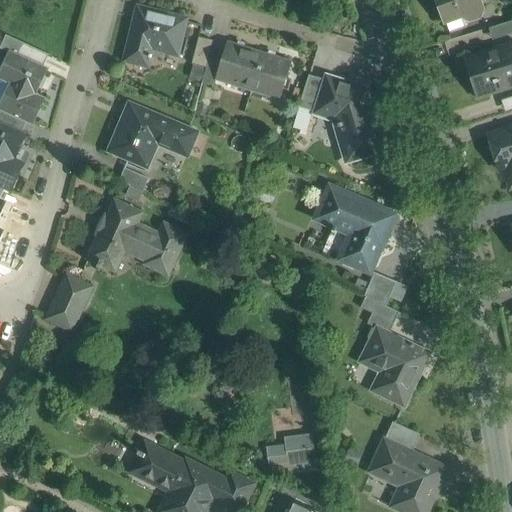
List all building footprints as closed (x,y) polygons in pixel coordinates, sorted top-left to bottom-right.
[(479,0),(435,0),(445,24),(446,23),(450,32),(464,27),(461,18),(469,21),(480,18),(483,9),(479,0)] [(186,20),(145,10),(143,18),(136,17),(125,62),(127,62),(128,57),(148,62),(151,50),(177,56),(186,20)] [(49,55),(6,36),(0,49),(10,53),(43,67),(49,55)] [(213,41),(199,38),(192,65),(206,69),(209,57),(213,41)] [(291,62),(228,42),(221,61),(215,80),(279,100),(291,62)] [(511,44),(464,59),(470,79),(511,65),(511,44)] [(43,67),(10,53),(0,75),(0,78),(11,84),(0,109),(27,122),(33,124),(44,99),(35,95),(47,69),(43,67)] [(221,61),(209,57),(206,69),(202,83),(213,87),(215,80),(221,61)] [(511,65),(470,79),(476,98),(511,86),(511,65)] [(338,114),(364,89),(328,78),(317,113),(319,113),(320,108),(338,114)] [(364,89),(338,114),(341,124),(335,126),(336,129),(338,128),(347,161),(382,152),(364,89)] [(195,132),(129,104),(108,152),(147,168),(159,141),(186,153),(195,132)] [(0,109),(0,124),(22,134),(27,122),(0,109)] [(0,124),(0,186),(6,189),(11,191),(23,164),(14,160),(25,136),(0,124)] [(511,128),(504,131),(488,136),(498,169),(499,168),(503,180),(507,179),(510,189),(511,188),(511,128)] [(148,179),(124,169),(119,181),(143,192),(148,179)] [(395,215),(330,188),(316,219),(352,235),(341,260),(369,272),(380,247),(381,247),(395,215)] [(159,235),(136,224),(141,214),(115,201),(88,258),(99,263),(97,268),(99,269),(102,264),(115,270),(124,250),(146,261),(145,264),(167,274),(185,234),(163,224),(159,235)] [(397,282),(375,273),(364,296),(366,297),(386,307),(397,282)] [(92,288),(68,276),(48,319),(72,330),(92,288)] [(386,307),(366,297),(360,308),(372,314),(367,324),(376,329),(377,328),(389,334),(399,313),(386,307)] [(389,334),(377,328),(376,329),(376,330),(372,329),(368,337),(371,339),(363,356),(388,368),(376,393),(404,407),(430,354),(389,334)] [(304,374),(289,374),(291,412),(306,411),(304,374)] [(420,435),(393,422),(385,440),(412,453),(420,435)] [(313,434),(284,438),(285,445),(266,447),(270,477),(318,470),(313,434)] [(412,453),(385,440),(382,446),(380,445),(377,452),(379,453),(370,472),(401,486),(392,507),(403,511),(427,511),(447,469),(412,453)] [(228,482),(186,461),(185,464),(146,445),(142,453),(138,450),(136,454),(152,462),(145,474),(173,488),(160,511),(205,511),(213,498),(217,500),(226,483),(228,484),(232,475),(231,474),(228,482)] [(232,475),(228,484),(226,483),(217,500),(239,511),(252,485),(232,475)]
